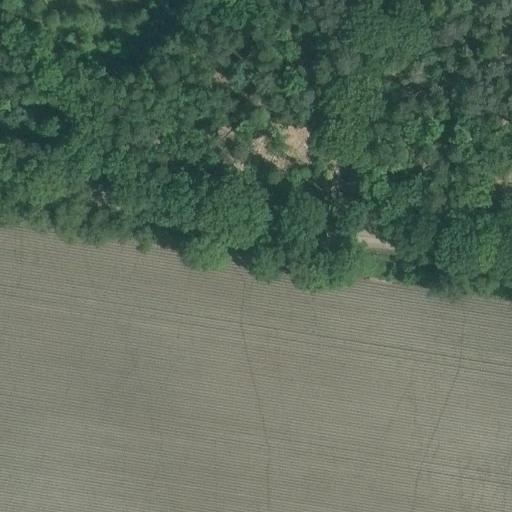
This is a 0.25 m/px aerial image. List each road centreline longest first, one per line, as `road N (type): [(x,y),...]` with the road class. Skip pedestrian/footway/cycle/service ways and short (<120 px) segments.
road 1 (track): [(0,189),(511,271)]
road 2 (track): [(337,244),(407,26),(406,0)]
